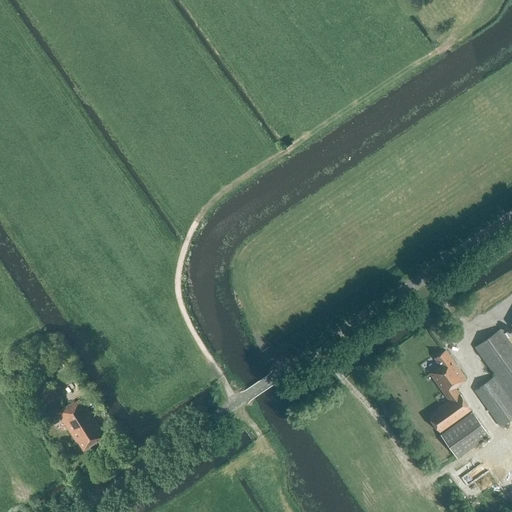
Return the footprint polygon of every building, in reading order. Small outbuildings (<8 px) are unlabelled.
[(475,347),(495,375),(474,390),(500,427),(511,418),(511,345),(500,329),(475,347)] [(427,416),(439,432),(457,457),(489,435),(455,388),(461,384),(460,384),(466,380),(445,350),(434,358),(439,366),(429,373),(449,400),(427,416)] [(50,402),(59,396),(51,385),(43,390),(50,402)] [(83,450),(104,437),(100,430),(101,429),(81,398),(74,402),(74,401),(57,412),(76,442),(77,441),(83,450)] [(461,469),(468,481),(483,473),(476,461),(461,469)]
